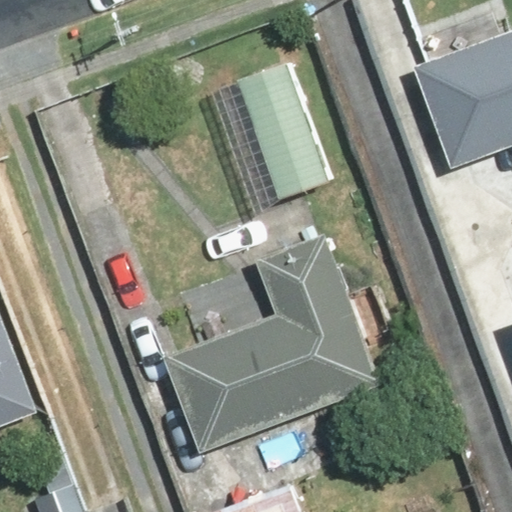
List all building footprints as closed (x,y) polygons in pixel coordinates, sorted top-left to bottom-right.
[(511,19),(419,52),(455,154),(511,133),(511,19)] [(305,53),(232,81),(278,206),(352,179),(305,53)] [(396,386),(346,241),(280,264),(296,312),(180,353),(214,449),(396,386)] [(8,297),(0,299),(0,470),(12,465),(0,432),(0,428),(50,410),(8,297)] [(323,511),(312,478),(208,511),(323,511)]
